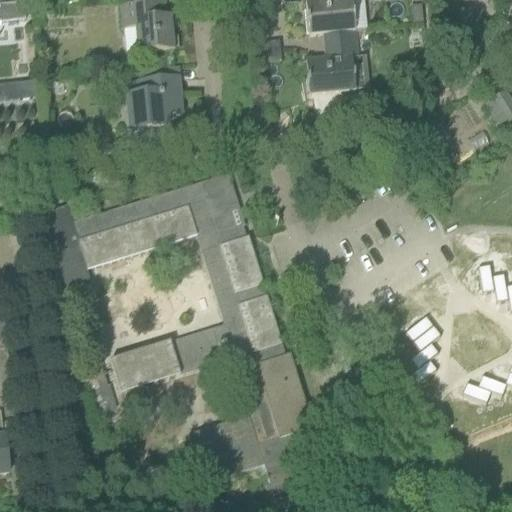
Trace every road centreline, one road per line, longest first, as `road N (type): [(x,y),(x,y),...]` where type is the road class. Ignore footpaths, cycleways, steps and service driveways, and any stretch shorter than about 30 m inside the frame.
road 1 (residential): [(384,511),(301,252)]
road 2 (residential): [(270,153),(316,138),(325,173),(323,238),(301,252)]
